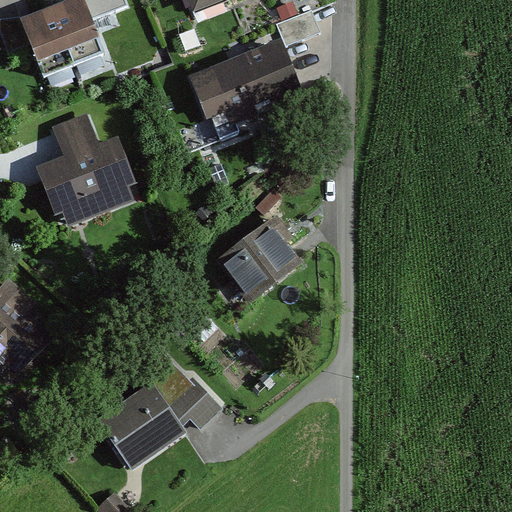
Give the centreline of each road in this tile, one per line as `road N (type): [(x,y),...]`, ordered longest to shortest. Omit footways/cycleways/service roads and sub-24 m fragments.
road 1 (residential): [(351,0),(348,379)]
road 2 (track): [(348,379),(347,511)]
